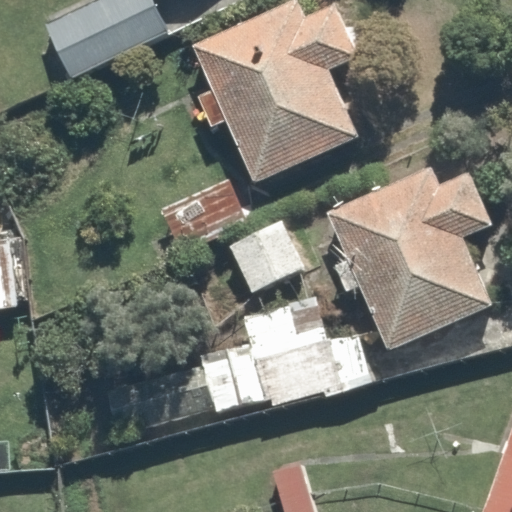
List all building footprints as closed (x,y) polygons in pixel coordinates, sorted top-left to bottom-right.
[(149,0),(97,0),(49,22),(71,70),(163,28),(149,0)] [(302,0),(299,0),(199,40),(216,85),(196,93),(207,120),(227,112),(253,179),(359,137),(328,58),(358,46),(339,0),(317,0),(305,5),(302,0)] [(390,345),(496,296),(466,230),(493,218),(467,160),(440,173),(431,154),(324,203),(345,246),(334,251),(351,288),(361,283),(390,345)] [(228,182),(167,217),(185,247),(246,212),(228,182)] [(283,215),(230,242),(253,286),(305,259),(283,215)] [(0,299),(14,298),(3,226),(0,226),(0,299)] [(213,409),(224,407),(367,377),(356,321),(301,333),(295,305),(237,317),(243,344),(202,352),(213,409)] [(511,511),(511,418),(477,511),(511,511)]
